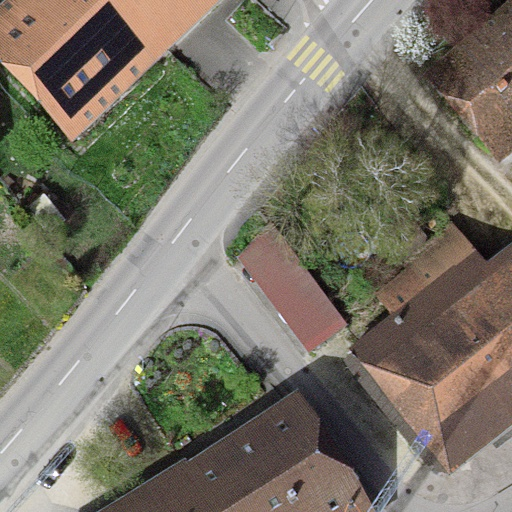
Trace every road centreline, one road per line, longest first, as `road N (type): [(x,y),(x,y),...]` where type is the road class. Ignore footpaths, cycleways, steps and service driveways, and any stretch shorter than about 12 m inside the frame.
road 1 (residential): [(181,231),(414,511)]
road 2 (secondary): [(181,231),(0,449)]
road 3 (secondary): [(348,22),(181,231)]
